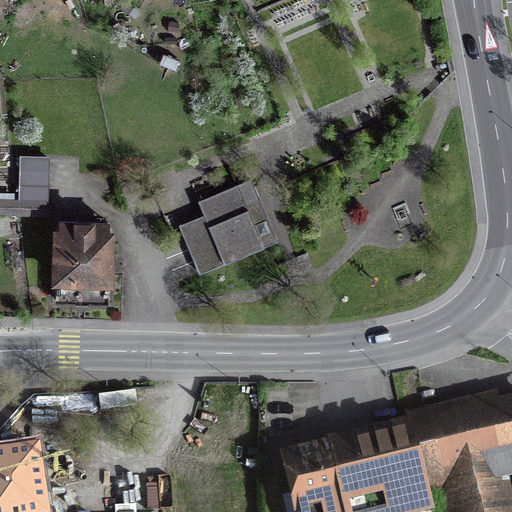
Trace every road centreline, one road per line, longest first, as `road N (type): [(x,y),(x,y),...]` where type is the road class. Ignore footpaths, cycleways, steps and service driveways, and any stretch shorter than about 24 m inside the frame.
road 1 (secondary): [(0,351),(304,353),(384,346),(442,330),(473,310)]
road 2 (secondary): [(473,310),(501,266),(507,227),(470,0)]
